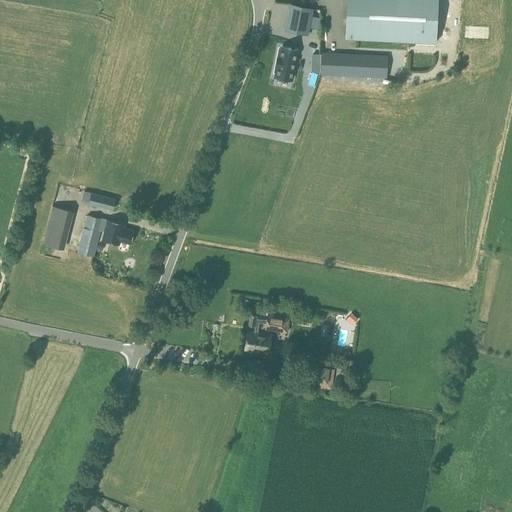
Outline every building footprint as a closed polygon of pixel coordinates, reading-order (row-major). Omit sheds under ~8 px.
[(357,0),(357,8),(347,8),(346,37),(436,42),(436,41),(427,41),(429,0),(357,0)] [(308,34),(313,9),(292,4),(287,29),(308,34)] [(278,57),(276,65),(278,66),(276,76),(283,78),(285,79),(285,78),(292,79),(298,50),(291,49),(291,48),(289,47),(289,48),(282,47),(279,57),(278,57)] [(388,54),(322,52),(320,74),(387,78),(388,54)] [(116,199),(84,191),(82,199),(89,201),(89,204),(113,210),(116,199)] [(52,206),(43,243),(62,248),(72,211),(52,206)] [(120,241),(131,243),(134,231),(124,228),(125,224),(87,215),(78,252),(94,256),(100,229),(105,230),(102,239),(120,244),(120,241)] [(340,325),(343,314),(320,308),(318,318),(323,319),(320,333),(327,335),(330,322),(340,325)] [(265,327),(286,330),(288,315),(267,312),(265,327)] [(248,325),(256,326),(257,315),(250,314),(248,325)] [(315,317),(303,316),(301,325),(310,326),(310,320),(314,321),(315,317)] [(243,349),(269,353),(272,334),(246,330),(243,349)] [(310,384),(323,385),(323,369),(310,368),(310,384)] [(382,381),(356,377),(354,392),(380,396),(382,381)]
